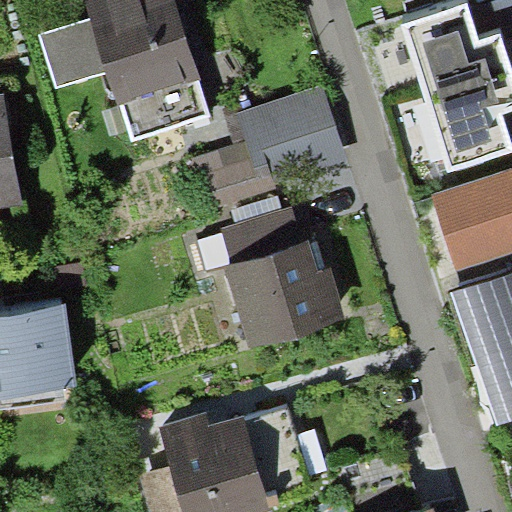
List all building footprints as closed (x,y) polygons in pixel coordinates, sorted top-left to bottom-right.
[(83,0),(89,17),(38,33),(56,89),(108,72),(117,104),(120,104),(200,79),(175,0),(83,0)] [(511,0),(494,0),(469,8),(478,34),(511,22),(511,0)] [(402,24),(425,95),(511,67),(511,64),(502,32),(479,39),(478,34),(469,8),(468,3),(402,24)] [(511,67),(425,95),(449,172),(511,152),(511,140),(509,131),(503,113),(511,110),(511,67)] [(211,116),(200,79),(120,104),(131,141),(211,116)] [(242,110),(237,112),(254,167),(269,162),(275,182),(347,159),(324,85),(242,110)] [(5,93),(0,94),(0,206),(23,202),(5,93)] [(237,112),(242,110),(240,102),(222,108),(233,143),(186,158),(192,178),(200,176),(209,207),(277,186),(275,182),(269,162),(254,167),(237,112)] [(511,110),(503,113),(509,131),(511,130),(511,110)] [(511,168),(432,194),(456,269),(511,251),(511,168)] [(237,223),(283,209),(279,195),(233,209),(237,223)] [(237,223),(221,227),(223,232),(231,263),(225,265),(250,348),(346,319),(331,268),(318,272),(309,241),(303,243),(292,206),(283,209),(237,223)] [(225,265),(231,263),(223,232),(198,238),(207,270),(225,265)] [(511,419),(511,270),(451,292),(497,425),(511,419)] [(66,306),(0,314),(0,399),(65,390),(77,389),(66,306)] [(65,390),(0,399),(0,408),(66,400),(65,390)] [(205,412),(159,425),(171,465),(139,474),(150,511),(265,511),(270,511),(243,415),(208,425),(205,412)]
